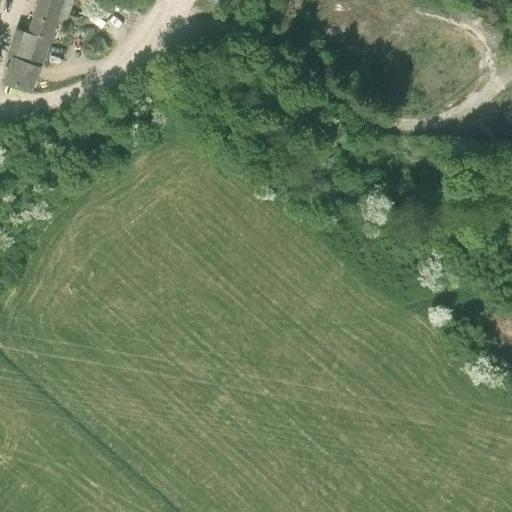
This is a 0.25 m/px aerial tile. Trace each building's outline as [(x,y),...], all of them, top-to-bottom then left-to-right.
[(11,56),(2,81),(30,90),(39,64),(41,64),(62,0),(37,0),(27,32),(16,28),(7,55),(11,56)] [(349,0),(335,0),(323,17),(344,33),(362,9),(349,0)] [(299,32),(363,77),(375,60),(378,56),(344,33),(323,17),(314,11),(299,32)] [(424,112),(449,82),(428,65),(445,44),(429,31),(393,73),(375,60),(363,77),(424,112)] [(475,49),(454,33),(445,44),(428,65),(449,82),(475,49)]
